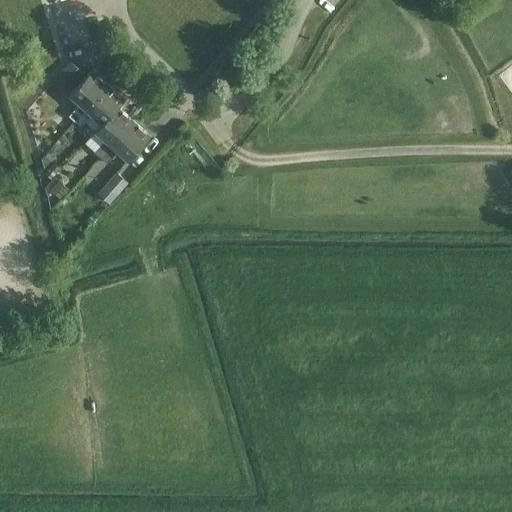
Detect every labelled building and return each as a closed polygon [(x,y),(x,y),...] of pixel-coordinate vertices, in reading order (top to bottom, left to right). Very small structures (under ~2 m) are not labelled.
[(84,72),(71,60),(52,82),(66,94),(84,72)] [(75,121),(108,84),(92,69),(70,94),(80,103),(69,116),(75,121)] [(118,106),(125,99),(108,84),(75,121),(81,127),(86,122),(95,130),(102,123),(118,106)] [(134,120),(118,106),(102,123),(95,130),(105,140),(94,152),(101,157),(134,120)] [(128,160),(150,135),(134,120),(101,157),(107,163),(118,151),(128,160)] [(44,172),(50,178),(60,168),(53,162),(44,172)] [(128,182),(117,172),(99,192),(110,202),(128,182)] [(51,211),(70,189),(55,175),(44,188),(51,211)]
